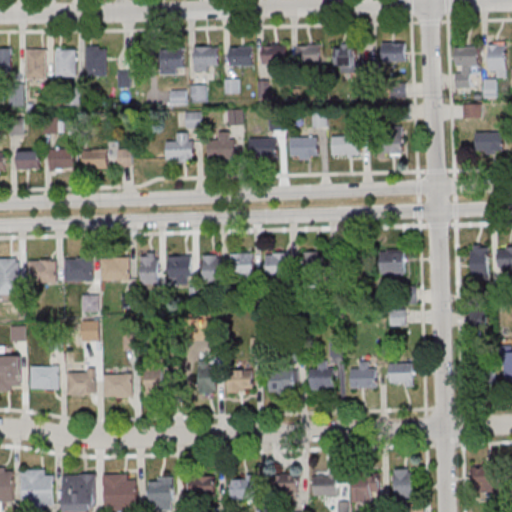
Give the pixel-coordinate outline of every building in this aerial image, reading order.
[(381,43),(381,62),(407,62),(407,43),(381,43)] [(507,75),(507,43),(487,43),(487,75),(507,75)] [(286,44),(263,44),(263,63),(286,63),(286,44)] [(298,66),(324,66),(324,44),(298,45),(298,66)] [(357,66),(357,44),(341,44),(341,66),(357,66)] [(195,70),(220,70),(220,45),(195,45),(195,70)] [(253,65),(253,45),(230,45),(230,65),(253,65)] [(88,76),(107,76),(107,46),(88,46),(88,76)] [(0,69),(14,70),(14,47),(0,47),(0,69)] [(185,47),(161,47),(161,73),(185,73),(185,47)] [(478,67),(478,47),(455,47),(455,69),(455,89),(471,89),(471,67),(478,67)] [(48,48),(28,48),(28,79),(48,79),(48,48)] [(78,49),(57,49),(57,77),(78,77),(78,49)] [(241,79),(226,79),(226,92),(241,92),(241,79)] [(486,80),(486,97),(497,97),(497,80),(486,80)] [(208,84),(191,84),(191,101),(208,101),(208,84)] [(61,105),(82,104),(82,87),(60,88),(61,105)] [(187,104),(187,89),(172,90),(172,104),(187,104)] [(244,124),(244,108),(228,109),(228,124),(244,124)] [(185,111),(185,127),(202,127),(202,111),(185,111)] [(46,133),(59,133),(59,117),(46,117),(46,133)] [(176,141),(167,141),(167,161),(195,161),(195,132),(176,132),(176,141)] [(209,140),(209,157),(236,157),(236,132),(217,132),(217,140),(209,140)] [(503,132),(476,132),(476,153),(503,153),(503,132)] [(360,155),(360,135),(332,135),(332,155),(360,155)] [(318,136),(291,136),(291,158),(318,158),(318,136)] [(250,138),(250,156),(277,156),(277,138),(250,138)] [(403,153),(403,139),(387,139),(387,153),(403,153)] [(50,148),(50,169),(76,169),(76,148),(50,148)] [(117,166),(133,166),(133,148),(117,148),(117,166)] [(84,149),(84,167),(109,167),(109,149),(84,149)] [(40,150),(17,150),(17,169),(40,169),(40,150)] [(488,257),(489,279),(479,279),(479,274),(472,274),(471,249),(474,249),(474,246),(474,243),(481,243),(481,246),(489,246),(489,257),(488,257)] [(511,266),(498,267),(498,246),(511,245),(511,266)] [(381,249),(381,273),(406,273),(406,249),(381,249)] [(254,277),(254,252),(231,253),(232,277),(254,277)] [(304,276),(323,276),(323,252),(304,252),(304,276)] [(142,253),(142,284),(160,284),(160,253),(142,253)] [(291,253),(266,253),(266,277),(291,277),(291,253)] [(221,254),(203,254),(203,282),(221,282),(221,254)] [(169,283),(195,283),(195,255),(169,255),(169,283)] [(0,293),(20,294),(20,257),(0,257),(0,293)] [(68,281),(94,281),(94,257),(68,257),(68,281)] [(102,258),(102,281),(131,281),(131,258),(102,258)] [(58,259),(30,259),(30,281),(58,281),(58,259)] [(509,296),(492,297),(491,282),(508,282),(509,296)] [(476,289),(477,301),(461,301),(461,289),(476,289)] [(84,296),(84,311),(99,311),(99,296),(84,296)] [(392,324),(405,324),(405,310),(392,310),(392,324)] [(469,310),(485,310),(486,325),(469,325),(469,310)] [(506,364),(501,364),(500,344),(511,344),(511,381),(506,382),(506,364)] [(487,362),(495,362),(496,380),(470,380),(469,363),(476,363),(476,353),(487,353),(487,362)] [(0,390),(22,390),(22,356),(0,356),(0,390)] [(414,385),(414,362),(390,362),(390,385),(414,385)] [(351,387),(377,387),(377,364),(351,364),(351,387)] [(335,390),(335,365),(310,365),(310,390),(335,390)] [(61,366),(31,366),(31,389),(61,389),(61,366)] [(220,368),(200,366),(198,386),(218,388),(220,368)] [(165,367),(145,367),(145,395),(165,395),(165,367)] [(97,370),(69,370),(69,395),(97,395),(97,370)] [(254,392),(254,370),(228,370),(228,392),(254,392)] [(299,392),(298,370),(269,371),(270,392),(299,392)] [(104,376),(104,397),(134,397),(134,376),(104,376)] [(499,466),(473,466),(473,492),(499,492),(499,466)] [(55,504),(55,469),(22,469),(22,504),(55,504)] [(395,469),(395,497),(415,497),(415,469),(395,469)] [(316,473),(316,496),(338,496),(338,473),(316,473)] [(64,511),(95,511),(95,474),(64,474),(64,511)] [(274,474),(274,494),(299,494),(299,474),(274,474)] [(104,511),(137,511),(137,475),(104,475),(104,511)] [(379,494),(380,475),(355,475),(354,502),(371,502),(372,494),(379,494)] [(216,477),(190,477),(190,499),(216,499),(216,477)] [(173,478),(149,478),(149,511),(173,511),(173,478)] [(231,500),(258,500),(258,479),(231,479),(231,500)]
